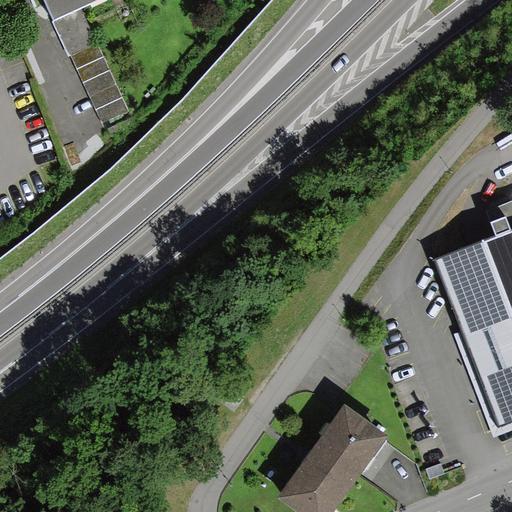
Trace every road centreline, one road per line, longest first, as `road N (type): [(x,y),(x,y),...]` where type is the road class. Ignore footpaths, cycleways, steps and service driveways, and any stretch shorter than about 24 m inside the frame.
road 1 (primary): [(103,282),(307,138),(482,0)]
road 2 (primary): [(364,0),(238,123),(35,292)]
road 3 (primary): [(103,282),(406,0)]
road 4 (primary): [(316,0),(35,292)]
road 5 (residential): [(374,247),(212,480),(202,511)]
road 6 (primary): [(0,360),(103,282)]
